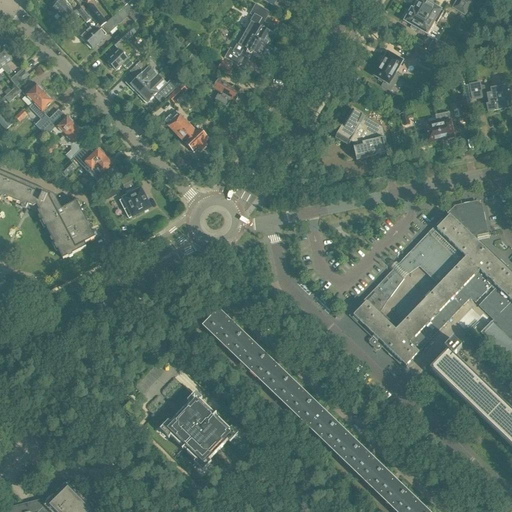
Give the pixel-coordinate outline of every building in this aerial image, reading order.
[(411,10),(436,25),(443,13),(421,0),(419,0),(418,4),(416,2),(411,10)] [(456,0),(455,2),(468,10),(472,3),(466,0),(456,0)] [(90,30),(82,38),(90,47),(92,49),(106,36),(107,36),(129,16),(134,23),(144,13),(135,4),(136,4),(133,1),(131,2),(128,4),(125,7),(107,23),(101,29),(98,26),(92,32),(90,30)] [(74,14),(62,2),(53,10),(70,27),(80,17),(86,24),(91,20),(81,8),(74,14)] [(464,16),(468,10),(455,2),(452,8),(464,16)] [(245,34),(267,48),(269,45),(268,44),(273,36),(264,31),(268,25),(263,22),(268,13),(255,5),(250,15),(256,19),(251,28),(249,26),(245,34)] [(94,12),(90,16),(93,19),(98,26),(101,29),(107,23),(97,10),(94,12)] [(436,25),(411,10),(410,13),(407,11),(403,19),(405,20),(404,23),(428,36),(435,24),(436,25)] [(130,27),(112,44),(118,50),(126,42),(136,32),(130,27)] [(251,54),(260,58),(265,50),(266,50),(267,48),(245,34),(239,31),(235,39),(238,41),(233,50),(231,49),(225,59),(238,67),(243,57),(248,59),(251,54)] [(186,48),(190,44),(182,35),(178,39),(186,48)] [(428,50),(442,59),(448,49),(434,40),(428,50)] [(119,51),(107,63),(116,72),(123,65),(127,70),(139,59),(134,54),(133,52),(134,51),(126,42),(118,49),(119,51)] [(425,61),(429,54),(413,44),(406,56),(412,59),(415,55),(425,61)] [(0,65),(2,68),(3,69),(7,74),(11,71),(6,65),(13,60),(7,53),(10,51),(6,45),(2,48),(0,46),(0,65)] [(380,60),(380,61),(381,64),(380,65),(396,74),(403,62),(394,57),(387,53),(383,59),(380,60)] [(135,91),(139,95),(158,76),(157,75),(158,74),(152,67),(151,69),(142,61),(129,72),(133,76),(126,83),(129,87),(130,86),(131,87),(130,88),(134,92),(135,91)] [(218,69),(229,76),(233,70),(222,63),(218,69)] [(377,70),(373,77),(384,83),(382,85),(381,87),(390,92),(400,76),(398,75),(396,74),(380,65),(380,66),(377,67),(376,67),(377,70)] [(16,75),(11,80),(17,87),(30,76),(25,71),(22,70),(16,75)] [(147,104),(154,97),(166,85),(158,76),(139,95),(142,98),(141,99),(145,104),(146,102),(147,104)] [(166,85),(154,97),(161,103),(177,88),(170,81),(166,85)] [(217,84),(214,89),(219,92),(215,100),(221,103),(227,107),(230,102),(233,104),(235,100),(237,100),(239,97),(238,95),(240,91),(234,87),(232,90),(219,82),(218,82),(217,84)] [(174,104),(189,88),(184,83),(168,98),(174,104)] [(467,86),(464,87),(465,96),(467,102),(468,105),(473,102),(472,100),(481,99),(481,98),(486,97),(488,106),(487,106),(488,109),(489,113),(492,112),(497,111),(497,112),(499,111),(499,112),(503,111),(503,110),(504,110),(508,109),(511,108),(510,102),(511,101),(510,95),(509,95),(505,96),(505,92),(504,88),(503,85),(491,88),(490,87),(486,88),(486,87),(480,86),(480,84),(467,86)] [(29,90),(24,95),(34,105),(45,93),(44,92),(45,91),(41,88),(37,85),(30,92),(29,90)] [(4,98),(9,103),(21,92),(17,87),(4,98)] [(34,105),(30,108),(42,120),(46,116),(45,115),(48,112),(49,111),(48,110),(47,109),(54,102),(50,98),(51,97),(47,94),(46,94),(45,93),(34,105)] [(465,96),(457,97),(459,103),(458,104),(462,120),(470,118),(468,105),(467,102),(465,96)] [(406,103),(394,97),(388,107),(400,114),(406,103)] [(12,126),(0,111),(0,124),(6,131),(12,126)] [(352,111),(335,139),(348,147),(351,143),(354,145),(355,146),(353,147),(354,152),(351,153),(353,162),(388,155),(383,129),(352,111)] [(168,118),(164,122),(168,125),(167,126),(179,139),(191,128),(179,116),(176,113),(172,117),(170,116),(168,118)] [(441,142),(454,139),(451,121),(449,113),(436,116),(436,118),(435,118),(441,142)] [(43,127),(41,130),(44,133),(45,134),(50,129),(53,132),(56,135),(62,134),(65,137),(76,126),(75,125),(75,123),(73,120),(71,120),(67,117),(63,121),(60,124),(57,121),(53,125),(49,121),(43,127)] [(427,145),(441,142),(435,118),(428,120),(429,126),(423,127),(427,145)] [(65,137),(58,143),(62,147),(63,146),(63,145),(72,146),(72,152),(71,153),(75,157),(84,148),(77,141),(79,139),(84,134),(80,130),(80,128),(78,126),(76,126),(65,137)] [(191,128),(179,139),(194,154),(199,149),(201,152),(207,147),(204,144),(209,139),(200,130),(197,134),(191,128)] [(55,151),(58,147),(54,142),(50,146),(55,151)] [(55,151),(50,146),(46,150),(51,154),(55,151)] [(85,147),(74,158),(89,173),(92,171),(92,172),(107,157),(106,156),(106,154),(103,152),(102,152),(98,149),(92,155),(85,147)] [(89,173),(89,174),(98,182),(100,180),(105,186),(124,176),(120,172),(113,178),(108,172),(115,165),(111,162),(111,160),(109,157),(107,157),(95,169),(92,172),(92,171),(89,173)] [(194,162),(189,168),(193,172),(198,166),(194,162)] [(70,163),(60,173),(66,179),(76,169),(70,163)] [(54,196),(0,172),(0,195),(26,207),(26,208),(28,205),(33,208),(37,206),(39,211),(38,212),(63,260),(86,248),(85,244),(95,238),(76,202),(61,210),(54,196)] [(88,182),(84,178),(80,182),(83,186),(88,182)] [(140,191),(135,181),(125,186),(130,196),(119,202),(129,220),(150,209),(147,204),(148,203),(144,196),(143,196),(141,191),(140,191)] [(511,276),(475,240),(472,238),(475,235),(477,233),(484,231),(478,205),(457,209),(456,209),(450,216),(436,230),(457,250),(462,254),(466,258),(431,295),(396,331),(391,327),(378,314),(383,308),(385,300),(388,298),(391,295),(396,289),(401,282),(398,279),(392,273),(381,285),(376,290),(375,291),(366,300),(364,302),(366,304),(361,309),(353,317),(378,340),(406,367),(415,358),(419,354),(419,353),(418,353),(470,299),(475,303),(493,285),(497,288),(479,307),(487,315),(493,321),(488,326),(481,334),(511,364),(511,276)] [(434,277),(453,257),(429,234),(401,264),(410,273),(421,265),(434,277)] [(226,349),(241,334),(218,312),(203,327),(226,349)] [(250,372),(265,357),(241,334),(226,349),(250,372)] [(511,414),(452,357),(460,349),(452,341),(445,349),(448,352),(430,370),(431,371),(433,368),(511,444),(511,414)] [(265,357),(250,372),(274,395),(289,379),(265,357)] [(297,417),(312,402),(289,379),(274,395),(297,417)] [(164,430),(203,467),(234,434),(196,397),(164,430)] [(122,409),(136,422),(143,414),(130,401),(122,409)] [(312,402),(297,417),(320,439),(335,424),(312,402)] [(344,462),(359,447),(335,424),(320,439),(344,462)] [(359,447),(344,462),(367,484),(381,469),(359,447)] [(391,508),(406,492),(381,469),(367,484),(391,508)] [(95,511),(67,483),(51,499),(49,497),(46,500),(49,502),(47,504),(46,499),(9,509),(9,511),(95,511)] [(395,511),(426,511),(406,492),(391,508),(395,511)]
